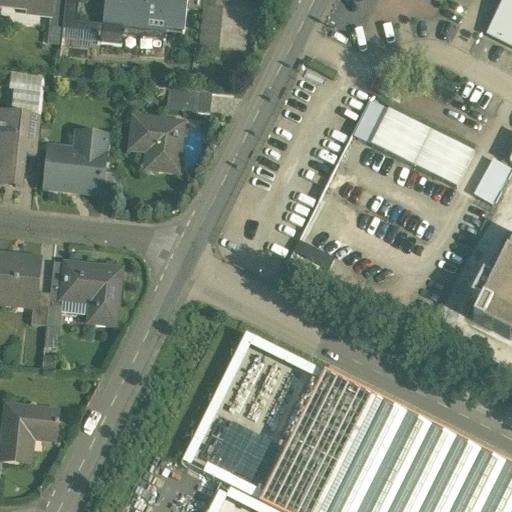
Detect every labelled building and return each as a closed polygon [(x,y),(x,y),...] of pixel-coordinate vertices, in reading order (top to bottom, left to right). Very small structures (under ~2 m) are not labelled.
[(0,0),(0,9),(28,13),(28,10),(50,12),(52,12),(53,0),(0,0)] [(65,0),(53,0),(52,12),(50,12),(48,29),(62,31),(63,26),(64,13),(65,0)] [(65,0),(64,13),(77,15),(79,0),(87,1),(87,0),(65,0)] [(105,0),(105,3),(101,46),(121,48),(123,32),(145,35),(146,24),(165,26),(164,33),(184,35),(187,0),(105,0)] [(511,0),(504,0),(486,38),(511,51),(511,0)] [(77,15),(64,13),(63,26),(76,27),(77,15)] [(211,97),(184,94),(181,115),(209,118),(211,97)] [(474,157),(389,114),(371,149),(456,192),(474,157)] [(20,131),(5,129),(5,130),(0,129),(0,187),(21,190),(25,158),(36,159),(41,121),(21,119),(20,131)] [(183,127),(133,121),(129,153),(159,157),(157,175),(177,177),(183,127)] [(82,156),(49,153),(45,192),(100,198),(103,177),(106,141),(84,139),(82,156)] [(492,207),(511,171),(493,161),(474,197),(492,207)] [(115,178),(103,177),(100,198),(113,199),(115,178)] [(511,242),(493,281),(483,276),(470,301),(480,306),(472,322),(511,342),(511,242)] [(40,264),(0,260),(0,305),(33,309),(35,309),(36,297),(40,264)] [(65,267),(53,266),(50,298),(49,301),(61,303),(65,267)] [(121,273),(65,267),(61,303),(90,306),(88,326),(115,328),(121,273)] [(50,298),(36,297),(35,309),(33,309),(31,328),(46,330),(49,301),(50,298)] [(511,511),(511,475),(378,409),(326,511),(511,511)] [(58,416),(6,410),(1,456),(0,462),(0,465),(1,466),(30,469),(32,443),(54,445),(56,431),(58,431),(58,428),(56,427),(58,416)]
